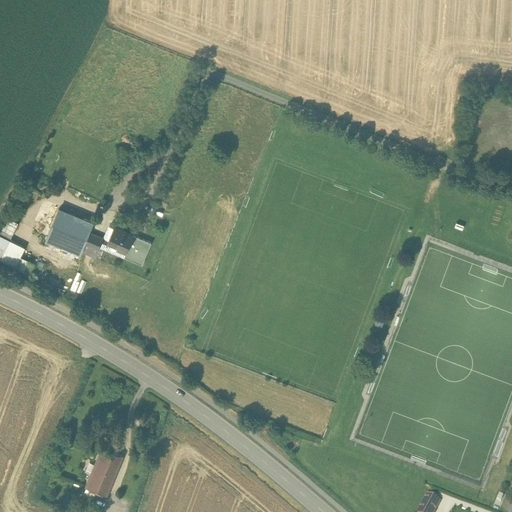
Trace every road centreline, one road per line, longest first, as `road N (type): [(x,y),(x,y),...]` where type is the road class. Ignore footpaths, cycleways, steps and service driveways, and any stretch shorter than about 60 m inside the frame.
road 1 (residential): [(511,182),(456,171),(207,76),(173,145),(137,183)]
road 2 (primary): [(323,511),(172,391),(0,293)]
